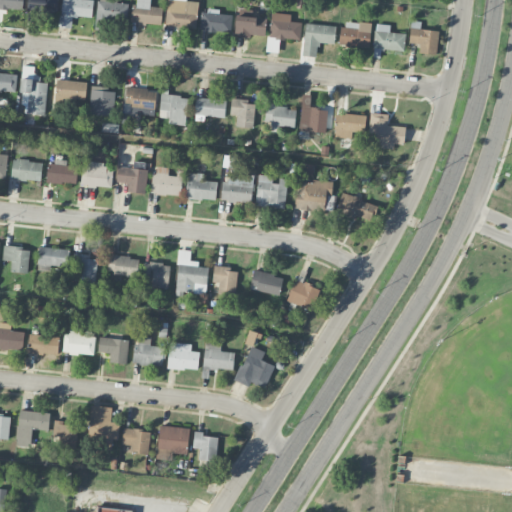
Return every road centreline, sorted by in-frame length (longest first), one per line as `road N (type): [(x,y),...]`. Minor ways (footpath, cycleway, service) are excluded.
road 1 (secondary): [(494,0),(471,124),(442,200),(377,319),(250,511)]
road 2 (secondary): [(288,511),(404,336),(466,223),(511,82)]
road 3 (residential): [(465,0),(425,169),(370,275),(271,427)]
road 4 (residential): [(449,90),(0,41)]
road 5 (residential): [(370,275),(295,242),(0,210)]
road 6 (residential): [(271,427),(207,400),(0,378)]
